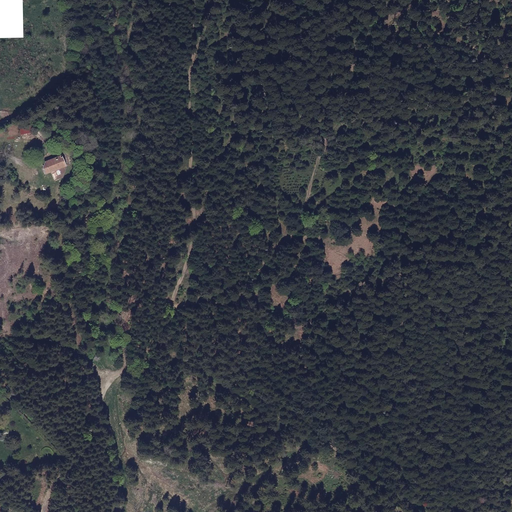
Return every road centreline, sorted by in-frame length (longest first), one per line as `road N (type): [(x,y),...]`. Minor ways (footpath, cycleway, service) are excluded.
road 1 (track): [(207,0),(188,55),(183,123),(201,190),(169,317),(138,363),(117,374),(53,490),(49,511)]
road 2 (track): [(169,317),(237,283),(287,239),(304,213),(356,65),(412,0)]
road 3 (track): [(237,283),(291,318),(318,317),(372,281),(471,308),(511,300)]
road 4 (track): [(0,337),(63,345),(117,374)]
